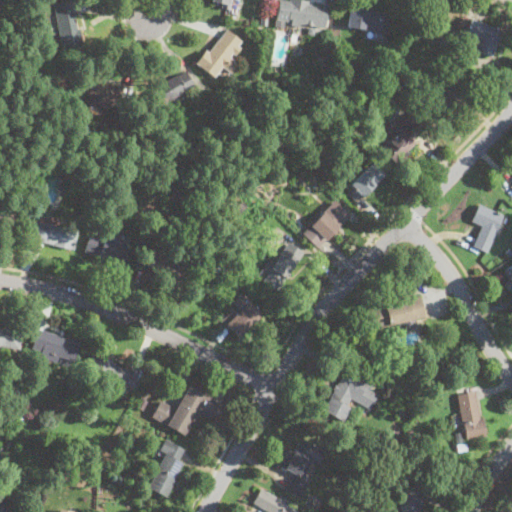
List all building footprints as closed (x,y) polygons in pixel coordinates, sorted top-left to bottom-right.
[(71,0),(79,44),(61,47),(53,2),(65,0),(71,0)] [(230,0),(229,8),(224,7),(224,4),(210,2),(210,0),(230,0)] [(308,0),(308,4),(323,6),(320,27),(302,25),(302,21),(275,21),(277,0),(308,0)] [(386,33),(347,27),(350,6),(389,12),(386,33)] [(266,24),(259,23),(260,13),(267,14),(266,24)] [(491,58),(473,52),(478,39),(464,34),(470,19),(501,30),(491,58)] [(240,47),(234,55),(232,53),(229,57),(238,64),(230,74),(221,67),(213,77),(195,63),(206,50),(209,52),(226,29),(241,41),(237,45),(240,47)] [(452,40),(449,51),(438,48),(440,37),(452,40)] [(323,56),(322,63),(315,62),(317,55),(323,56)] [(156,107),(147,90),(186,70),(194,87),(156,107)] [(429,83),(423,78),(429,71),(435,77),(429,83)] [(120,88),(112,111),(88,102),(91,94),(84,91),(91,73),(104,78),(102,82),(120,88)] [(434,119),(422,107),(449,79),(461,91),(434,119)] [(398,166),(379,149),(391,136),(385,130),(402,112),(422,131),(413,141),(415,143),(408,151),(410,153),(398,166)] [(362,198),(349,186),(372,162),(385,175),(362,198)] [(18,171),(16,187),(6,185),(9,170),(18,171)] [(246,205),(236,213),(232,207),(241,199),(246,205)] [(318,246),(303,232),(333,200),(348,215),(318,246)] [(0,204),(10,205),(8,225),(1,224),(1,230),(0,229),(0,204)] [(486,252),(472,246),(481,227),(470,222),(478,204),(503,215),(486,252)] [(239,222),(234,229),(226,223),(231,217),(239,222)] [(75,229),(71,248),(27,239),(31,221),(75,229)] [(129,249),(124,266),(83,252),(89,235),(129,249)] [(278,287),(263,276),(288,242),(303,253),(278,287)] [(186,267),(178,284),(144,267),(153,250),(186,267)] [(224,264),(217,273),(206,265),(213,256),(224,264)] [(511,286),(511,287),(503,269),(511,264),(511,286)] [(405,320),(407,329),(399,331),(396,323),(372,329),(366,307),(419,294),(424,316),(405,320)] [(264,312),(236,340),(223,326),(251,298),(264,312)] [(0,328),(19,329),(17,347),(0,345),(0,328)] [(70,338),(66,357),(57,355),(55,362),(39,358),(41,350),(31,348),(35,330),(70,338)] [(122,390),(108,384),(109,380),(92,373),(99,356),(130,370),(122,390)] [(366,373),(364,377),(373,383),(369,390),(378,396),(369,409),(350,398),(346,406),(350,408),(342,421),(323,410),(335,390),(332,389),(350,364),(366,373)] [(222,404),(215,417),(200,408),(184,435),(150,415),(159,400),(175,409),(188,385),(222,404)] [(478,418),(482,418),(485,435),(465,438),(459,414),(457,395),(475,392),(478,418)] [(147,400),(142,409),(137,406),(142,397),(147,400)] [(417,437),(410,442),(404,435),(411,430),(417,437)] [(461,433),(461,444),(466,444),(467,452),(457,452),(456,433),(461,433)] [(325,452),(318,463),(311,461),(301,478),(308,485),(300,499),(284,490),(292,476),(289,475),(291,471),(281,466),(290,450),(293,452),(300,438),(325,452)] [(166,497),(147,487),(165,453),(158,450),(164,439),(184,449),(178,461),(183,463),(174,479),(175,480),(166,497)] [(398,511),(409,479),(427,485),(418,511),(398,511)] [(268,511),(258,506),(266,491),(301,511),(268,511)]
